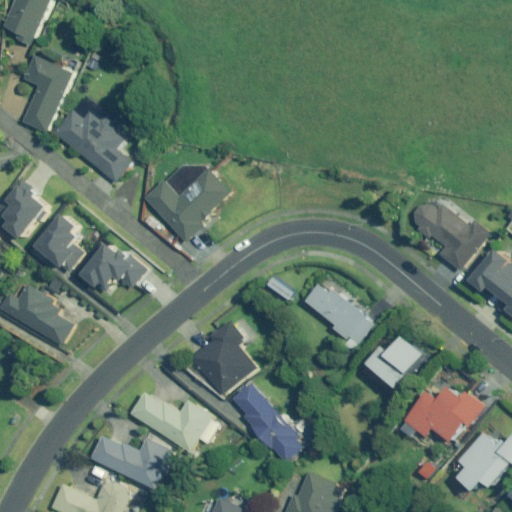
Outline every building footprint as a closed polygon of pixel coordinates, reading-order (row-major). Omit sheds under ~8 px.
[(34,46),(56,0),(16,0),(6,23),(24,32),(20,39),(34,46)] [(78,72),(39,53),(28,76),(44,84),(27,120),(49,131),(78,72)] [(75,110),(57,133),(117,183),(135,161),(121,150),(129,140),(118,130),(118,129),(118,128),(118,127),(118,126),(118,125),(118,124),(117,123),(117,122),(117,121),(116,121),(116,120),(115,120),(115,119),(114,119),(113,119),(113,118),(112,118),(111,118),(110,118),(109,118),(108,118),(107,118),(106,118),(105,119),(104,119),(103,120),(92,111),(87,118),(75,110)] [(169,180),(149,198),(188,243),(210,224),(205,218),(234,193),(211,167),(181,194),(169,180)] [(10,226),(25,237),(49,203),(36,194),(39,189),(22,177),(0,208),(15,219),(10,226)] [(464,271),(495,233),(480,220),(476,226),(450,203),(445,208),(440,203),(431,203),(423,210),(422,222),(426,225),(423,229),(436,239),(439,235),(452,246),(444,255),(464,271)] [(66,214),(39,245),(72,274),(90,253),(78,243),(83,237),(77,231),(80,227),(66,214)] [(0,238),(1,237),(0,236),(0,268),(9,255),(0,249),(0,238)] [(113,244),(86,273),(107,293),(122,277),(133,287),(152,267),(129,247),(123,253),(113,244)] [(511,274),(508,271),(511,266),(511,255),(504,249),(476,280),(489,292),(494,286),(511,301),(511,308),(511,309),(511,274)] [(67,283),(53,276),(46,288),(60,295),(67,283)] [(378,324),(330,278),(311,297),(339,324),(336,327),(349,338),(346,341),(354,348),(378,324)] [(13,293),(4,307),(65,345),(79,323),(62,313),(65,308),(56,302),(57,299),(31,283),(21,298),(13,293)] [(218,338),(194,356),(224,395),(261,366),(242,342),(248,337),(235,320),(216,335),(218,338)] [(388,343),(372,362),(403,386),(430,351),(410,335),(398,350),(388,343)] [(309,444),(256,383),(238,399),(250,413),(247,416),(287,462),(309,444)] [(445,398),(433,388),(408,420),(427,434),(434,425),(454,441),(467,424),(471,427),(487,406),(468,391),(466,393),(455,385),(445,398)] [(152,388),(136,412),(193,451),(205,434),(212,439),(222,425),(215,420),(219,414),(194,397),(185,411),(152,388)] [(500,442),(483,427),(456,460),(456,471),(478,490),(487,480),(495,486),(511,466),(511,440),(511,441),(506,435),(500,442)] [(110,432),(97,457),(159,488),(179,449),(150,435),(143,448),(110,432)] [(439,467),(430,459),(421,470),(430,478),(439,467)] [(336,511),(348,486),(312,471),(303,493),(296,490),(286,511),(336,511)] [(66,511),(124,511),(132,496),(132,495),(131,494),(131,493),(131,492),(131,491),(130,490),(130,489),(129,488),(128,487),(127,486),(126,485),(125,484),(124,484),(124,483),(123,483),(122,482),(121,482),(120,482),(119,481),(118,481),(116,481),(115,481),(114,481),(113,481),(112,482),(111,482),(110,482),(109,483),(108,483),(107,484),(106,484),(106,485),(105,485),(104,486),(99,498),(66,484),(57,508),(66,511)] [(247,511),(250,507),(222,495),(214,511),(247,511)]
